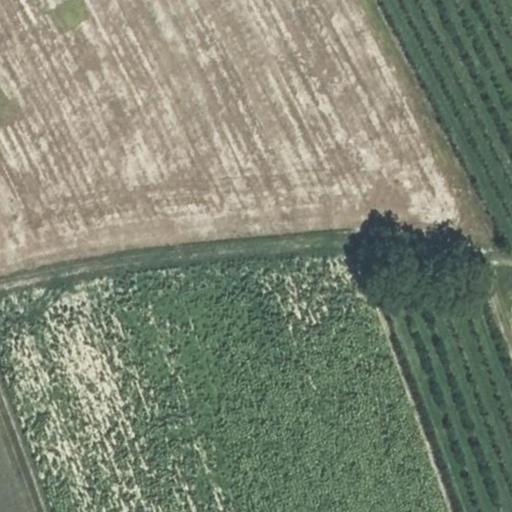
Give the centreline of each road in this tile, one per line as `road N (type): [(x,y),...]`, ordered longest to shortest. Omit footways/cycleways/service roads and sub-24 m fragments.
road 1 (track): [(511,251),(362,226),(0,269)]
road 2 (track): [(0,372),(46,511)]
